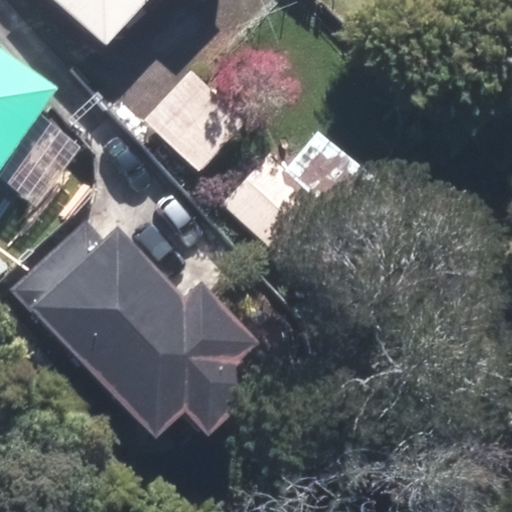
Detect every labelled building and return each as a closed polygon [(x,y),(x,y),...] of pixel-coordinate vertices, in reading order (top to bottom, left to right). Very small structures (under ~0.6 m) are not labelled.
[(36,0),(91,50),(137,0),(36,0)] [(0,63),(0,151),(42,94),(0,63)] [(136,127),(195,181),(242,130),(183,76),(136,127)] [(306,133),(272,172),(257,158),(213,208),(291,276),(368,187),(306,133)] [(248,395),(227,371),(248,352),(193,291),(175,307),(108,233),(100,239),(86,224),(8,294),(141,442),(172,415),(196,441),(248,395)]
